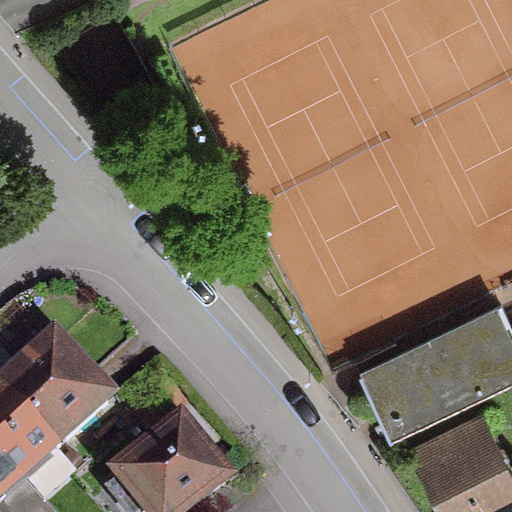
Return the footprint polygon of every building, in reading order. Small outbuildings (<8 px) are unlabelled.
[(511,339),(496,306),(356,374),(386,436),(511,375),(511,339)] [(103,405),(49,345),(0,389),(0,396),(51,452),(103,405)] [(0,396),(0,497),(51,452),(0,396)] [(477,417),(408,451),(437,511),(447,511),(509,482),(477,417)] [(121,511),(185,511),(221,484),(175,427),(113,478),(115,481),(104,490),(121,511)]
